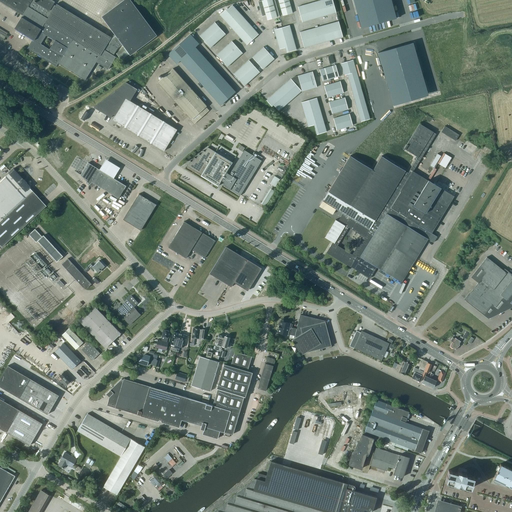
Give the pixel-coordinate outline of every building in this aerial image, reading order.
[(0,0),(0,1),(22,15),(14,28),(34,40),(33,41),(32,41),(27,48),(56,66),(58,63),(85,80),(96,62),(108,69),(116,57),(113,55),(117,48),(124,44),(131,54),(155,35),(129,0),(125,0),(103,17),(116,34),(111,37),(56,4),(55,6),(53,4),(55,2),(51,0),(0,0)] [(261,0),(262,0),(258,1),(262,16),(266,15),(267,20),(277,17),(277,16),(279,16),(274,0),(261,0)] [(288,0),(278,0),(282,16),(292,13),(288,0)] [(320,0),(298,6),(302,22),(336,12),(332,0),(320,0)] [(353,0),(355,5),(357,11),(361,28),(396,18),(392,2),(391,2),(390,0),(353,0)] [(447,0),(424,0),(428,13),(449,7),(447,0)] [(258,34),(235,8),(232,5),(228,8),(227,8),(219,15),(246,45),(258,34)] [(338,21),(300,32),(304,48),(343,37),(338,21)] [(215,22),(203,32),(200,36),(210,48),(225,34),(215,22)] [(276,27),(274,28),(274,29),(279,49),(285,47),(286,52),(296,50),(289,25),(277,29),(276,27)] [(196,47),(199,44),(190,34),(168,54),(177,64),(181,61),(220,105),(235,92),(196,47)] [(242,53),(237,47),(232,41),(217,55),(227,67),(242,53)] [(413,42),(378,52),(380,61),(381,61),(382,67),(387,84),(387,83),(389,89),(393,105),(411,100),(410,99),(428,94),(423,79),(422,74),(422,73),(417,57),(415,51),(413,42)] [(274,59),(269,53),(264,47),(252,57),(263,69),(274,59)] [(121,60),(129,54),(124,48),(116,53),(121,60)] [(259,72),(254,66),(249,60),(234,74),(244,86),(259,72)] [(353,60),(341,63),(344,75),(347,74),(361,121),(370,119),(353,60)] [(339,76),(335,65),(319,69),(322,81),(339,76)] [(190,119),(194,124),(209,110),(206,107),(207,106),(173,68),(158,82),(191,118),(190,119)] [(273,105),(279,111),(301,91),(302,91),(317,87),(312,71),(292,77),(266,100),(272,106),(273,105)] [(343,93),(340,81),(324,86),(327,97),(343,93)] [(126,82),(93,107),(98,110),(99,109),(110,116),(110,117),(111,118),(113,114),(115,115),(112,119),(164,151),(177,129),(130,101),(137,89),(126,82)] [(348,109),(345,97),(328,102),(332,114),(348,109)] [(301,102),(308,126),(314,125),(317,134),(326,132),(317,98),(301,102)] [(353,125),(349,114),(333,118),(336,130),(353,125)] [(402,282),(428,239),(434,242),(437,236),(431,233),(440,220),(454,196),(440,188),(441,187),(428,180),(413,171),(436,133),(419,123),(404,148),(417,157),(408,172),(405,171),(405,170),(381,156),(373,170),(350,156),(322,201),(336,209),(344,214),(339,222),(335,219),(325,237),(333,242),(327,252),(370,278),(377,267),(402,282)] [(441,132),(455,141),(459,135),(445,126),(441,132)] [(475,151),(477,146),(466,142),(464,147),(475,151)] [(244,151),(231,173),(228,171),(233,162),(232,162),(215,152),(216,152),(215,152),(208,147),(205,152),(203,151),(200,155),(199,154),(196,159),(194,158),(192,162),(190,161),(187,166),(187,165),(186,166),(201,175),(201,176),(202,175),(218,185),(217,186),(218,186),(221,181),(225,183),(223,185),(239,195),(261,160),(244,151)] [(437,152),(441,154),(436,163),(440,164),(445,153),(438,150),(437,152)] [(105,159),(99,169),(107,174),(108,174),(110,175),(110,176),(113,178),(119,167),(105,159)] [(99,169),(88,163),(81,175),(89,184),(91,185),(93,185),(95,184),(107,192),(115,196),(118,198),(126,186),(113,178),(110,176),(110,175),(108,174),(107,174),(99,169)] [(0,221),(3,219),(32,191),(29,188),(31,187),(13,168),(0,180),(0,221)] [(305,179),(312,184),(315,179),(308,175),(305,179)] [(276,186),(279,178),(273,176),(270,184),(276,186)] [(262,205),(266,207),(273,190),(269,188),(262,205)] [(3,219),(0,221),(0,244),(2,247),(46,206),(32,191),(3,219)] [(123,220),(141,230),(156,205),(139,194),(123,220)] [(322,201),(319,205),(333,214),(336,209),(322,201)] [(215,240),(184,221),(168,247),(186,258),(191,249),(205,258),(215,240)] [(35,229),(29,235),(36,242),(37,241),(57,262),(63,256),(43,235),(42,236),(35,229)] [(231,286),(234,282),(247,290),(261,268),(226,247),(210,273),(231,286)] [(30,256),(42,269),(47,265),(35,252),(30,256)] [(511,274),(504,268),(503,270),(487,257),(471,277),(478,282),(465,299),(485,314),(489,318),(511,304),(511,274)] [(68,258),(62,264),(66,269),(81,285),(83,288),(85,286),(87,288),(92,284),(72,263),(68,258)] [(99,261),(93,266),(91,264),(88,266),(94,272),(96,270),(98,272),(104,266),(99,261)] [(58,277),(47,265),(42,269),(40,271),(46,279),(48,277),(53,282),(58,277)] [(125,319),(130,325),(141,315),(136,309),(135,310),(133,307),(138,303),(132,296),(122,304),(116,310),(125,319)] [(120,333),(94,306),(79,321),(105,348),(120,333)] [(294,338),(292,339),(301,355),(305,353),(331,346),(325,321),(320,323),(319,319),(300,314),(296,329),(297,332),(296,333),(295,336),(294,338)] [(278,328),(277,333),(283,334),(287,335),(290,335),(295,336),(296,333),(297,332),(296,329),(296,328),(292,327),(292,324),(290,323),(286,322),(280,321),(279,325),(278,328)] [(75,333),(69,327),(62,335),(75,349),(83,342),(77,336),(75,333)] [(206,329),(202,329),(199,329),(193,328),(192,338),(191,343),(194,343),(194,338),(198,339),(198,338),(201,339),(201,338),(205,338),(206,329)] [(161,340),(158,340),(156,347),(166,350),(168,342),(167,342),(168,337),(170,331),(163,329),(162,336),(161,340)] [(381,361),(389,343),(362,331),(361,333),(356,331),(349,346),(381,361)] [(469,333),(466,331),(462,337),(460,336),(458,340),(455,338),(455,339),(452,338),(451,340),(451,341),(453,342),(450,346),(454,348),(456,349),(460,342),(463,344),(466,339),(469,333)] [(174,348),(176,348),(180,333),(174,332),(170,344),(174,345),(174,348)] [(180,333),(176,348),(179,349),(180,346),(184,347),(185,342),(187,335),(180,333)] [(215,346),(214,349),(220,351),(221,347),(222,346),(227,347),(227,346),(229,347),(231,342),(228,342),(229,337),(228,336),(226,335),(225,336),(224,336),(218,335),(217,339),(216,341),(215,345),(215,346)] [(92,360),(100,353),(89,342),(83,348),(87,352),(86,354),(92,360)] [(64,343),(55,351),(72,369),(80,361),(64,343)] [(188,398),(181,419),(201,425),(200,429),(204,430),(202,434),(217,438),(220,431),(224,432),(232,434),(243,396),(245,397),(252,372),(247,371),(251,356),(234,351),(230,366),(224,364),(217,388),(217,389),(213,405),(188,398)] [(137,362),(147,366),(150,356),(145,354),(137,362)] [(210,391),(215,375),(219,362),(200,356),(191,385),(210,391)] [(257,388),(258,388),(266,391),(273,366),(273,365),(275,359),(267,357),(265,363),(257,388)] [(405,360),(404,362),(403,361),(401,365),(398,364),(395,369),(399,371),(399,372),(405,375),(410,363),(408,362),(405,360)] [(412,378),(420,382),(422,377),(421,377),(424,371),(425,372),(428,363),(427,363),(428,362),(423,360),(419,369),(415,368),(413,372),(415,373),(412,378)] [(421,377),(422,377),(420,382),(422,377),(424,378),(422,383),(428,385),(431,378),(426,376),(427,372),(429,373),(432,365),(428,363),(425,372),(424,371),(421,377)] [(8,365),(0,378),(0,386),(48,414),(59,395),(8,365)] [(441,371),(437,380),(442,382),(445,373),(441,371)] [(61,381),(65,385),(71,379),(64,372),(60,376),(63,379),(61,381)] [(187,375),(177,372),(175,379),(185,382),(187,375)] [(436,381),(431,378),(428,385),(433,388),(436,381)] [(112,388),(106,394),(109,397),(107,405),(133,413),(135,408),(142,410),(149,386),(123,379),(123,380),(121,379),(112,388)] [(135,408),(133,413),(158,421),(159,420),(159,419),(161,420),(161,421),(161,422),(179,427),(181,419),(188,398),(156,388),(149,386),(142,410),(135,408)] [(0,398),(0,428),(7,432),(20,410),(0,398)] [(361,400),(357,410),(361,412),(365,401),(361,400)] [(376,400),(363,435),(374,439),(384,442),(385,440),(412,449),(411,451),(414,452),(414,450),(421,453),(429,431),(423,428),(422,429),(405,423),(406,421),(409,412),(376,400)] [(20,410),(7,432),(29,445),(42,423),(20,410)] [(87,413),(77,431),(121,456),(131,439),(87,413)] [(369,455),(371,447),(374,439),(363,435),(362,434),(353,452),(351,456),(350,457),(348,465),(361,469),(365,459),(367,455),(369,455)] [(144,447),(131,439),(121,456),(103,487),(116,494),(144,447)] [(394,474),(402,477),(409,457),(400,455),(383,450),(375,448),(370,466),(387,471),(388,467),(395,469),(394,474)] [(61,460),(58,465),(64,468),(66,464),(72,467),(76,459),(64,452),(60,460),(61,460)] [(372,511),(376,497),(354,490),(355,486),(270,461),(266,475),(258,473),(256,479),(254,479),(212,511),(362,511),(364,509),(372,511)] [(511,487),(511,469),(500,464),(493,478),(511,487)] [(0,501),(15,476),(0,467),(0,501)] [(169,469),(163,474),(166,478),(172,473),(169,469)] [(463,486),(471,488),(472,483),(473,483),(473,482),(474,477),(466,475),(466,474),(458,471),(457,472),(448,470),(447,475),(446,476),(447,476),(445,481),(454,483),(454,484),(463,486)] [(38,489),(27,511),(40,511),(49,494),(38,489)] [(142,504),(146,500),(141,495),(137,499),(142,504)] [(459,511),(461,508),(439,502),(436,511),(459,511)]
